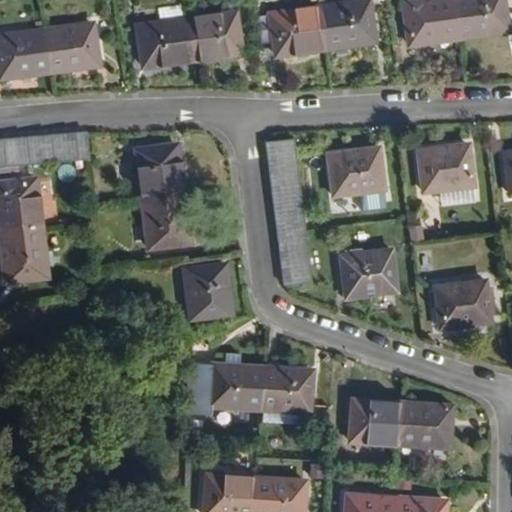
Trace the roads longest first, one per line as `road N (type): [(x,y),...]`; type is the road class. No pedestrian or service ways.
road 1 (residential): [(242,107),(264,283),(275,308),(511,391)]
road 2 (residential): [(511,97),(242,107)]
road 3 (residential): [(242,107),(0,128)]
